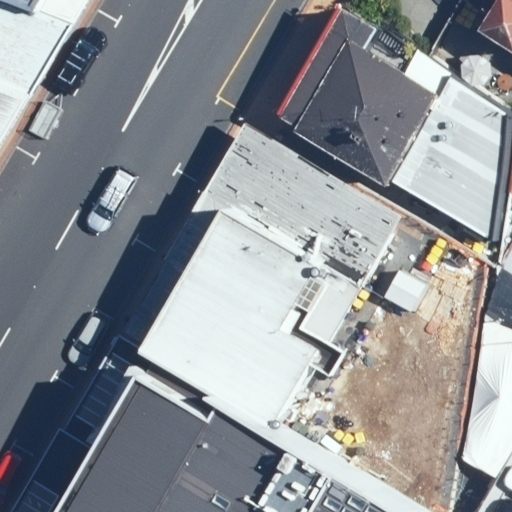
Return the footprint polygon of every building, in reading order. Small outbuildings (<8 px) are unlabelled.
[(0,0),(0,160),(96,0),(0,0)] [(505,240),(469,456),(507,478),(511,469),(511,102),(465,75),(458,86),(387,44),(398,26),(357,2),(291,115),(505,240)] [(511,11),(501,30),(511,36),(511,11)] [(255,123),(133,327),(294,422),(340,346),(305,325),(319,300),(327,305),(335,292),(328,287),(334,277),(367,296),(414,217),(255,123)] [(402,268),(388,294),(418,310),(432,284),(402,268)] [(511,511),(511,469),(507,478),(486,511),(511,511)]
